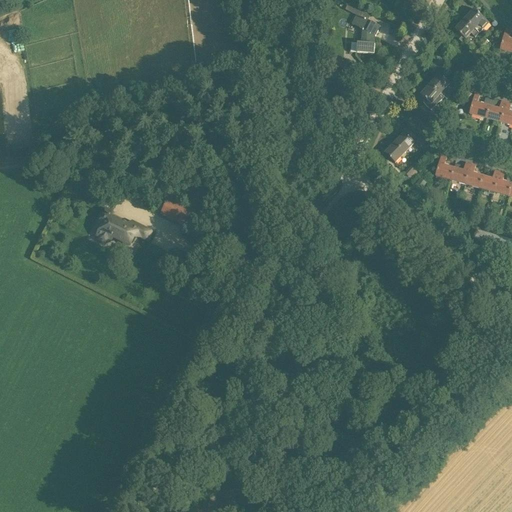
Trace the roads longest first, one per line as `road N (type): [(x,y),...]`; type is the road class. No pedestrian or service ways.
road 1 (track): [(249,31),(279,245),(143,511)]
road 2 (residential): [(511,304),(437,252),(374,197),(355,168),(437,0)]
road 3 (track): [(279,245),(316,511)]
road 4 (track): [(511,342),(350,511)]
